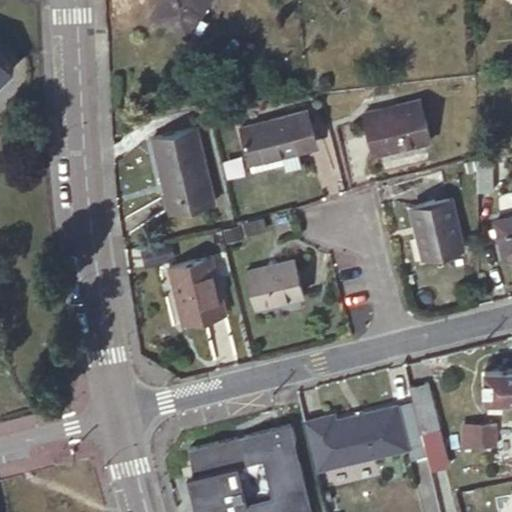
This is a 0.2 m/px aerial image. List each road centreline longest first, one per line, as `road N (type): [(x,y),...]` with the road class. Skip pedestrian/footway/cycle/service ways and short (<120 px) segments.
road 1 (secondary): [(116,412),(83,169),(72,0)]
road 2 (residential): [(116,412),(396,342)]
road 3 (residential): [(316,227),(352,224),(375,256),(396,342)]
road 4 (residential): [(0,444),(116,412)]
